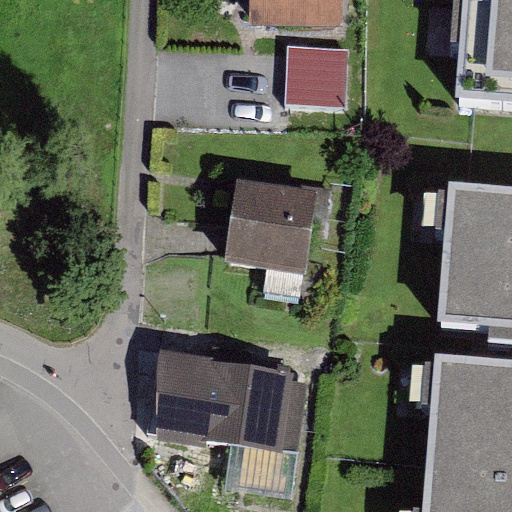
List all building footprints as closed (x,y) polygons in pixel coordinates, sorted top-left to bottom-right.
[(256,0),(256,37),(348,38),(348,0),(256,0)] [(511,19),(474,17),(467,115),(511,118),(511,19)] [(318,200),(242,188),(230,267),(306,278),(318,200)] [(511,210),(459,206),(448,341),(511,346),(511,210)] [(213,384),(164,376),(153,447),(204,455),(207,440),(297,455),(308,382),(216,367),(213,384)] [(511,511),(511,382),(435,377),(423,511),(511,511)]
